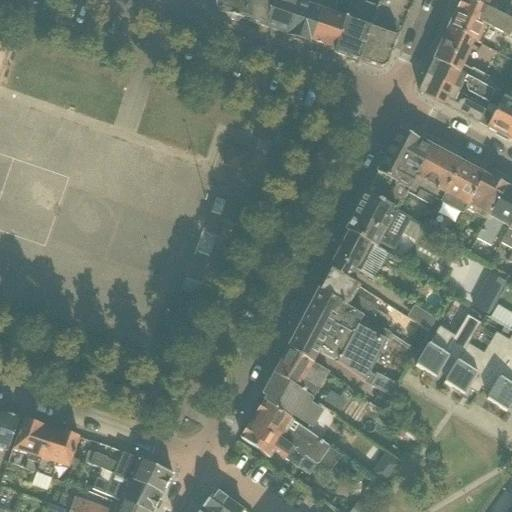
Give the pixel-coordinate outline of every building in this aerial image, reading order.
[(216,0),(214,6),(217,13),(228,17),(230,21),(237,23),(241,21),(248,0),(216,0)] [(272,0),(248,0),(241,21),(262,28),(272,0)] [(299,0),(272,0),(262,28),(271,31),(271,33),(273,40),(280,42),(286,39),(299,0)] [(324,0),(299,0),(286,39),(309,47),(321,11),(324,0)] [(337,0),(332,15),(321,11),(309,47),(312,53),(319,56),(325,52),(326,50),(334,53),(352,0),(351,0),(337,0)] [(352,0),(334,53),(333,54),(359,63),(359,62),(377,9),(376,9),(352,0)] [(379,0),(376,9),(377,9),(359,62),(379,69),(383,69),(386,66),(390,55),(391,55),(400,28),(402,29),(414,0),(413,0),(379,0)] [(511,31),(511,23),(502,18),(462,0),(460,0),(447,30),(475,44),(474,44),(478,46),(486,28),(508,39),(511,31)] [(511,0),(462,0),(502,18),(511,1),(511,0)] [(461,75),(474,44),(475,44),(447,30),(433,61),(461,75)] [(490,91),(484,88),(468,79),(461,75),(433,61),(425,77),(457,94),(462,83),(466,85),(465,86),(466,93),(498,109),(503,98),(490,91)] [(468,79),(484,88),(487,80),(489,78),(472,70),(468,79)] [(418,93),(478,124),(484,112),(463,103),(457,104),(456,106),(452,104),(457,94),(425,77),(418,93)] [(484,88),(490,91),(493,83),(487,80),(484,88)] [(511,102),(503,98),(498,109),(493,117),(487,129),(511,142),(511,102)] [(478,124),(487,129),(493,117),(484,112),(478,124)] [(385,205),(389,196),(400,203),(405,193),(431,147),(399,131),(366,194),(385,205)] [(222,166),(243,172),(249,152),(229,146),(222,166)] [(443,196),(461,164),(431,147),(405,193),(430,207),(434,200),(440,203),(443,196)] [(484,176),(461,164),(443,196),(455,203),(453,208),(455,209),(440,237),(448,241),(452,233),(454,230),(456,224),(457,225),(462,216),(484,176)] [(471,220),(474,215),(486,221),(504,187),(503,182),(497,179),(493,180),(484,176),(462,216),(471,220)] [(508,229),(511,221),(511,189),(511,190),(504,187),(486,221),(487,222),(476,242),(490,249),(502,226),(508,229)] [(394,251),(411,219),(385,205),(366,194),(346,231),(371,247),(373,246),(377,246),(378,243),(394,251)] [(509,230),(501,245),(511,250),(511,255),(508,262),(511,263),(511,221),(508,229),(509,230)] [(378,249),(373,246),(371,247),(346,231),(332,258),(335,259),(334,261),(353,271),(373,281),(374,279),(375,280),(384,264),(394,270),(399,262),(378,249)] [(452,233),(448,241),(460,248),(464,239),(452,233)] [(329,271),(347,282),(353,271),(334,261),(329,271)] [(347,282),(329,271),(325,271),(321,278),(323,281),(317,293),(321,294),(381,330),(387,320),(375,312),(375,311),(352,296),(357,289),(347,282)] [(390,344),(393,339),(381,330),(321,294),(317,293),(294,336),(288,348),(311,363),(319,349),(337,358),(335,361),(336,362),(335,364),(364,385),(388,398),(396,384),(377,374),(375,377),(369,374),(386,342),(390,344)] [(488,317),(494,305),(478,297),(472,308),(488,317)] [(415,368),(435,380),(439,373),(448,378),(468,345),(469,346),(481,325),(467,317),(455,337),(439,328),(415,368)] [(509,338),(511,333),(511,332),(485,318),(471,344),(485,352),(496,331),(509,338)] [(509,342),(496,334),(483,354),(469,346),(468,345),(448,378),(444,385),(464,397),(468,390),(478,396),(481,390),(481,389),(509,342)] [(511,335),(509,342),(481,389),(481,390),(490,395),(486,402),(506,413),(510,407),(509,406),(511,401),(511,335)] [(317,387),(320,390),(329,375),(311,363),(288,348),(274,374),(311,399),(317,387)] [(291,422),(295,414),(301,418),(311,399),(274,374),(262,396),(266,398),(264,402),(291,422)] [(329,448),(292,422),(291,422),(264,402),(251,422),(303,458),(304,456),(316,466),(317,464),(329,448)] [(0,448),(8,452),(19,419),(0,412),(0,448)] [(52,430),(23,420),(13,451),(30,457),(28,462),(33,463),(30,472),(36,474),(52,430)] [(251,422),(240,439),(269,458),(273,452),(296,468),(303,458),(251,422)] [(69,469),(79,439),(52,430),(36,474),(53,480),(56,471),(53,468),(55,464),(69,469)] [(173,475),(123,454),(118,465),(105,460),(106,459),(93,454),(90,464),(112,474),(162,495),(173,475)] [(373,476),(386,485),(400,466),(387,457),(373,476)] [(80,473),(83,464),(74,461),(71,470),(80,473)] [(152,511),(162,495),(112,474),(109,480),(108,483),(96,479),(92,490),(120,502),(145,511),(152,511)] [(385,490),(373,481),(360,498),(372,507),(385,490)] [(242,511),(214,491),(201,509),(204,511),(242,511)] [(145,511),(120,502),(114,511),(112,511),(75,499),(62,495),(57,508),(60,509),(67,511),(145,511)] [(368,511),(370,510),(358,502),(350,511),(368,511)]
